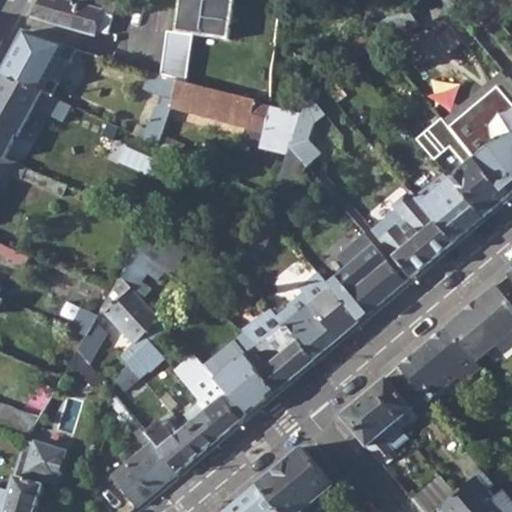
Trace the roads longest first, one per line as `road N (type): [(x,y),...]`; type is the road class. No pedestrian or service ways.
road 1 (residential): [(305,407),(511,231)]
road 2 (residential): [(181,511),(305,407)]
road 3 (residential): [(11,17),(107,49),(125,10)]
road 4 (residential): [(305,407),(389,511)]
